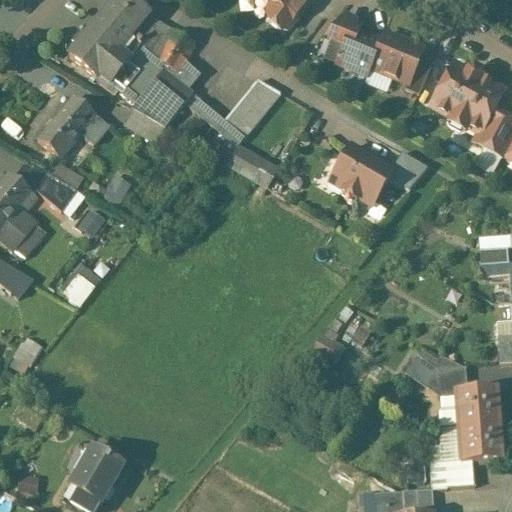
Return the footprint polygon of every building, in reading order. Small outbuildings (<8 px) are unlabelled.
[(147,19),(123,0),(118,0),(81,45),(68,61),(114,99),(117,96),(134,110),(164,71),(153,65),(155,63),(171,35),(146,20),(147,19)] [(262,0),(273,8),(266,17),(267,26),(279,34),(287,33),(313,0),(262,0)] [(350,32),(338,27),(329,47),(342,53),(350,32)] [(380,45),(350,32),(342,53),(336,68),(366,80),(369,73),(368,72),(380,45)] [(192,48),(171,35),(155,63),(153,65),(164,71),(175,78),(183,65),(192,48)] [(422,54),(383,37),(380,45),(368,72),(369,73),(406,88),(407,89),(419,61),(422,54)] [(432,66),(419,61),(407,89),(406,88),(404,94),(417,99),(432,66)] [(134,110),(131,113),(164,132),(183,109),(236,151),(244,141),(224,125),(186,95),(199,79),(183,65),(175,78),(164,71),(134,110)] [(471,71),(467,73),(465,75),(453,68),(430,110),(449,121),(447,125),(448,130),(453,132),(458,131),(460,127),(477,136),(479,137),(491,115),(502,95),(480,83),(481,80),(480,76),(471,71)] [(279,98),(256,85),(224,125),(244,141),(279,98)] [(68,102),(35,141),(59,161),(79,137),(85,142),(98,127),(68,102)] [(164,132),(131,113),(123,127),(155,146),(164,132)] [(511,126),(491,115),(479,137),(477,136),(472,145),(501,162),(511,141),(511,126)] [(511,141),(501,161),(511,166),(511,141)] [(266,168),(236,151),(226,169),(255,186),(266,168)] [(390,175),(349,151),(329,186),(343,194),(342,196),(343,200),(351,205),(355,204),(357,202),(371,210),(387,182),(391,175),(390,175)] [(427,172),(401,156),(390,175),(391,175),(387,182),(408,194),(427,172)] [(76,195),(46,177),(33,193),(60,216),(76,195)] [(7,178),(0,186),(0,244),(12,254),(35,227),(24,218),(36,202),(7,178)] [(510,239),(478,242),(478,254),(507,252),(511,252),(510,239)] [(507,252),(478,254),(479,269),(487,269),(507,267),(508,267),(507,252)] [(0,265),(0,290),(9,298),(24,280),(0,265)] [(507,267),(487,269),(488,278),(503,277),(507,276),(507,273),(507,267)] [(511,339),(511,326),(495,327),(496,340),(511,339)] [(511,340),(511,339),(496,340),(496,341),(497,341),(499,367),(498,368),(511,367),(511,340)] [(436,373),(424,365),(427,393),(439,401),(436,373)] [(465,371),(436,373),(439,401),(455,400),(454,397),(466,396),(464,372),(465,372),(465,371)] [(466,396),(454,397),(455,400),(457,432),(497,429),(494,396),(495,396),(495,394),(466,396)] [(455,400),(439,401),(439,413),(437,415),(438,433),(457,432),(455,400)] [(497,429),(457,432),(459,464),(460,466),(471,466),(500,463),(500,462),(499,462),(497,429)] [(438,433),(437,433),(440,465),(459,464),(457,432),(438,433)] [(90,453),(68,490),(70,491),(98,508),(99,509),(121,471),(90,453)] [(440,465),(430,466),(432,494),(474,490),(473,490),(471,466),(460,466),(459,464),(440,465)] [(404,465),(398,466),(401,496),(402,496),(407,495),(406,486),(405,472),(404,465)] [(424,470),(405,472),(406,486),(425,485),(424,470)] [(95,511),(98,508),(70,491),(63,503),(77,511),(95,511)] [(407,495),(402,496),(403,511),(432,511),(431,494),(407,495)] [(401,496),(374,498),(375,498),(376,511),(403,511),(402,496),(401,496)]
